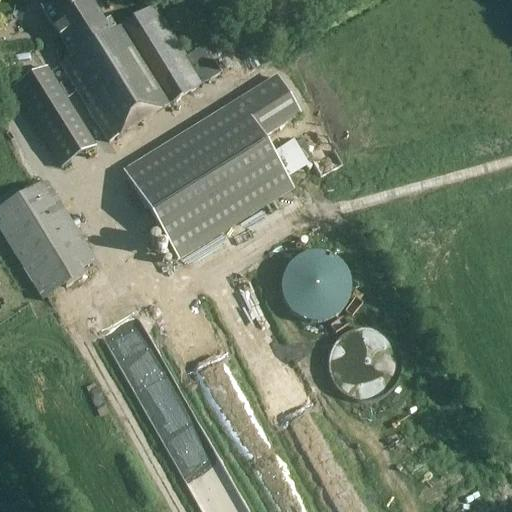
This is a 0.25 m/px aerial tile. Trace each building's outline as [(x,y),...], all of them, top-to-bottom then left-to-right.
[(220,75),(209,58),(203,48),(185,59),(153,8),(109,35),(87,0),(58,0),(40,11),(70,59),(59,66),(108,144),(220,75)] [(11,91),(60,170),(95,149),(46,70),(11,91)] [(289,191),(260,143),(301,117),(277,78),(122,175),(175,261),(289,191)] [(290,173),(311,161),(296,136),(276,147),(290,173)] [(0,239),(40,304),(96,270),(43,183),(0,209),(0,239)] [(276,244),(287,257),(312,238),(301,224),(276,244)] [(343,270),(340,266),(335,262),(330,259),(324,257),(319,256),(313,255),(307,256),(301,258),(296,261),(291,264),(287,269),(284,274),(282,279),(280,285),(280,290),(280,296),(282,302),(284,308),(288,313),(292,317),(297,320),(302,323),(308,325),(314,326),(320,325),(325,324),(331,322),(336,318),(340,314),(344,310),(347,304),(349,299),(350,293),(350,287),(349,281),(346,275),(343,270)]
